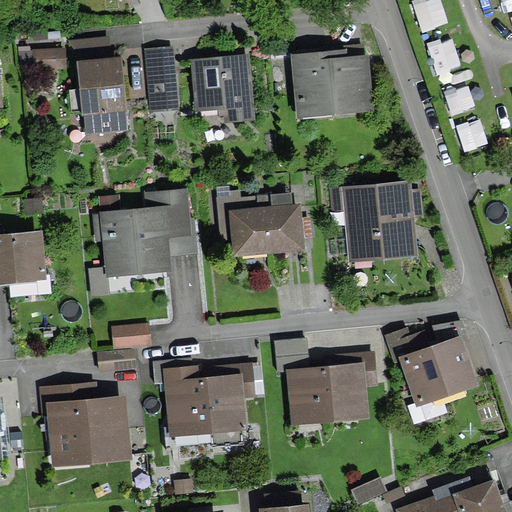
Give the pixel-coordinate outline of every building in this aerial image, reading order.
[(147,51),(152,108),(176,105),(170,49),(162,49),(147,51)] [(35,52),(36,67),(60,66),(59,51),(35,52)] [(295,58),(301,113),(368,107),(364,59),(343,61),(342,53),(295,58)] [(226,106),(227,119),(251,117),(245,57),(195,62),(199,107),(201,106),(201,108),(226,106)] [(88,130),(124,127),(118,61),(81,65),(88,130)] [(348,207),(353,251),(411,246),(408,216),(420,214),(418,190),(406,191),(405,187),(347,192),(346,188),(331,189),(333,209),(348,207)] [(164,264),(161,235),(186,233),(182,193),(152,196),(153,212),(96,218),(98,238),(108,237),(111,265),(137,262),(137,266),(164,264)] [(235,236),(236,253),(301,246),(297,207),(272,209),(271,194),(218,199),(222,237),(235,236)] [(0,238),(0,277),(41,274),(37,235),(13,237),(13,234),(0,235),(1,238),(0,238)] [(107,293),(105,273),(90,274),(92,295),(107,293)] [(114,328),(116,346),(149,343),(147,325),(114,328)] [(444,407),(440,393),(473,382),(458,339),(422,352),(416,337),(407,340),(405,333),(390,338),(398,360),(404,358),(426,418),(442,413),(444,407)] [(104,353),(106,368),(133,366),(132,351),(104,353)] [(321,425),(320,417),(364,413),(361,384),(376,383),(373,354),(341,356),(342,368),(326,369),(326,367),(292,371),(297,427),(321,425)] [(212,446),(243,443),(239,395),(254,394),(251,365),(219,368),(220,379),(204,381),(204,379),(194,380),(191,358),(152,361),(155,384),(170,382),(175,438),(199,436),(198,429),(210,428),(212,446)] [(57,414),(61,455),(121,450),(117,405),(95,407),(93,385),(42,390),(45,416),(57,414)] [(354,490),(359,502),(384,491),(379,479),(354,490)] [(511,511),(511,500),(502,505),(493,480),(465,490),(461,480),(434,490),(436,496),(397,510),(397,511),(401,510),(401,511),(511,511)] [(265,497),(265,511),(302,511),(300,494),(265,497)]
